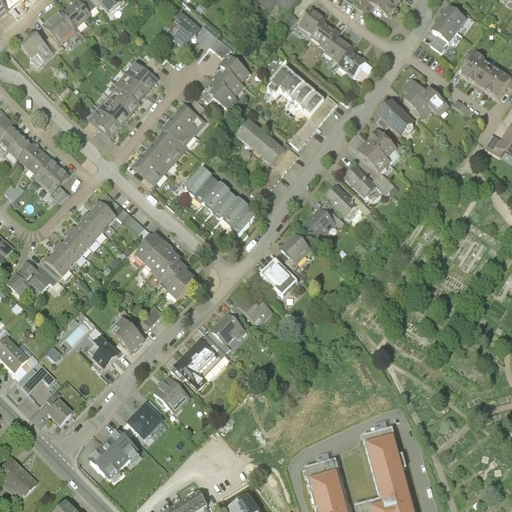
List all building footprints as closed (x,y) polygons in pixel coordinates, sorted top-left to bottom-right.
[(0,0),(0,5),(8,15),(20,5),(15,0),(0,0)] [(95,0),(89,5),(96,12),(97,13),(102,8),(95,0)] [(119,0),(95,0),(102,8),(109,16),(114,12),(117,12),(120,10),(120,6),(123,5),(119,0)] [(294,0),(257,0),(255,3),(269,15),(276,6),(288,16),(298,3),(294,0)] [(391,17),(396,10),(381,0),(370,0),(367,4),(375,9),(387,18),(389,16),(391,17)] [(381,0),(396,10),(401,3),(399,2),(400,0),(399,0),(381,0)] [(86,1),(80,6),(90,17),(96,12),(89,5),(86,1)] [(359,12),(368,19),(375,9),(367,4),(366,2),(359,12)] [(0,22),(8,15),(0,5),(0,22)] [(80,5),(64,19),(76,32),(91,19),(90,17),(80,6),(80,5)] [(457,10),(452,16),(466,25),(470,19),(457,10)] [(441,24),(457,36),(466,25),(452,16),(449,13),(441,24)] [(61,15),(44,30),(61,50),(79,35),(76,32),(64,19),(61,15)] [(303,27),(310,19),(305,15),(299,23),(298,24),(303,27)] [(325,25),(312,15),(310,19),(303,27),(300,32),(313,41),(323,27),(325,25)] [(209,55),(211,53),(218,44),(203,31),(201,34),(181,17),(175,25),(182,31),(172,42),(186,54),(192,46),(197,45),(209,55)] [(298,24),(299,23),(290,17),(283,27),(292,33),(298,24)] [(457,36),(441,24),(433,35),(438,39),(447,46),(449,47),(457,36)] [(339,39),(323,27),(313,41),(312,43),(327,55),(337,41),(339,39)] [(34,38),(21,50),(33,63),(38,59),(45,66),(53,59),(34,38)] [(438,39),(431,49),(442,56),(445,52),(444,51),(447,46),(438,39)] [(337,41),(327,55),(325,57),(341,69),(351,55),(353,53),(337,41)] [(218,44),(211,53),(225,65),(229,60),(232,56),(218,44)] [(471,53),(465,64),(469,67),(474,60),(476,56),(471,53)] [(366,67),(351,55),(341,69),(339,71),(354,82),(359,76),(366,67)] [(250,79),(229,60),(225,65),(227,67),(222,72),(223,73),(232,81),(241,89),(250,79)] [(461,79),(471,86),(484,66),(474,60),(469,67),(461,79)] [(493,72),(484,66),(471,86),(480,92),(493,72)] [(365,81),(372,71),(366,67),(359,76),(365,81)] [(137,68),(127,79),(147,97),(157,85),(137,68)] [(489,97),(502,77),(493,72),(480,92),(489,97)] [(242,90),(241,89),(232,81),(223,73),(218,79),(220,80),(215,85),(217,86),(233,100),(242,90)] [(281,96),(294,80),(286,73),(268,94),(276,101),(281,96)] [(502,77),(489,97),(498,103),(507,89),(511,83),(502,77)] [(138,108),(147,97),(127,79),(118,90),(119,92),(138,108)] [(412,81),(425,94),(427,92),(415,79),(412,81)] [(294,80),(281,96),(290,103),(303,87),(294,80)] [(413,84),(403,93),(409,99),(410,97),(419,106),(422,103),(427,98),(413,84)] [(236,103),(233,100),(217,86),(207,98),(213,104),(226,114),(236,103)] [(303,87),(290,103),(300,112),(314,96),(303,87)] [(110,103),(130,120),(139,109),(138,108),(119,92),(110,103)] [(431,94),(427,98),(422,103),(433,113),(440,120),(448,112),(431,94)] [(204,96),(200,101),(209,109),(213,104),(207,98),(204,96)] [(314,96),(300,112),(311,121),(324,105),(314,96)] [(410,97),(409,99),(405,103),(414,112),(421,119),(424,122),(433,113),(422,103),(419,106),(410,97)] [(327,101),(324,105),(311,121),(290,146),(299,154),(337,109),(327,101)] [(130,120),(110,103),(100,114),(120,131),(130,120)] [(470,114),(457,105),(454,109),(467,119),(470,114)] [(196,106),(189,114),(198,122),(205,114),(196,106)] [(393,107),(379,121),(382,124),(389,131),(400,142),(414,128),(406,120),(393,107)] [(176,121),(194,137),(195,138),(204,127),(198,122),(189,114),(185,111),(176,121)] [(406,120),(414,128),(421,119),(414,112),(406,120)] [(120,131),(100,114),(91,125),(111,142),(120,131)] [(13,130),(0,117),(0,144),(13,131),(13,130)] [(194,137),(176,121),(171,127),(172,129),(166,136),(183,150),(194,137)] [(378,128),(386,135),(389,131),(382,124),(378,128)] [(511,127),(501,146),(499,149),(506,153),(505,155),(511,159),(511,127)] [(254,154),(265,141),(249,128),(239,140),(254,154)] [(0,157),(4,161),(23,141),(13,131),(0,144),(0,157)] [(183,150),(166,136),(161,141),(163,143),(157,149),(175,164),(185,152),(183,150)] [(380,138),(370,148),(389,167),(399,156),(390,148),(380,138)] [(33,150),(23,141),(4,161),(14,170),(33,150)] [(265,141),(254,154),(275,171),(286,158),(265,141)] [(486,153),(501,162),(505,155),(506,153),(499,149),(501,146),(493,142),(486,153)] [(390,148),(399,156),(403,152),(394,144),(390,148)] [(370,148),(360,157),(381,178),(391,168),(389,167),(370,148)] [(37,180),(52,164),(34,149),(33,150),(20,164),(37,180)] [(175,164),(157,149),(150,157),(149,156),(145,160),(164,176),(175,164)] [(288,154),(286,158),(275,171),(252,199),(260,206),(297,161),(288,154)] [(164,176),(145,160),(135,172),(155,189),(165,177),(164,176)] [(52,198),(53,199),(60,190),(69,180),(52,164),(37,180),(35,183),(52,198)] [(358,171),(345,184),(365,203),(368,200),(372,203),(380,196),(376,192),(378,190),(374,186),(358,171)] [(196,200),(210,183),(201,175),(187,192),(196,200)] [(377,184),(390,196),(393,199),(398,194),(381,178),(377,184)] [(206,207),(219,191),(210,183),(196,200),(206,207)] [(380,196),(385,200),(390,196),(377,184),(374,186),(378,190),(376,192),(380,196)] [(12,190),(5,197),(14,205),(24,194),(20,190),(16,194),(12,190)] [(69,199),(60,190),(53,199),(52,198),(50,200),(60,209),(69,199)] [(215,215),(229,199),(219,191),(206,207),(215,215)] [(338,192),(328,203),(348,223),(359,212),(351,204),(338,192)] [(107,198),(100,206),(117,222),(142,245),(149,237),(107,198)] [(224,222),(238,207),(229,199),(215,215),(224,222)] [(351,204),(359,212),(366,218),(370,214),(366,211),(367,209),(356,199),(351,204)] [(110,230),(117,222),(100,206),(98,204),(94,209),(97,211),(94,215),(110,230)] [(233,230),(246,214),(238,207),(224,222),(233,230)] [(344,229),(325,210),(321,215),(335,229),(340,234),(344,229)] [(321,215),(319,213),(304,229),(320,244),(335,229),(321,215)] [(246,214),(233,230),(242,238),(256,222),(246,214)] [(84,220),(103,237),(110,230),(94,215),(91,219),(88,216),(84,220)] [(81,230),(97,245),(103,237),(84,220),(80,224),(83,227),(81,230)] [(97,245),(81,230),(77,234),(74,231),(70,235),(90,252),(97,245)] [(83,259),(90,252),(70,235),(67,239),(70,242),(67,245),(83,259)] [(154,241),(149,237),(142,245),(138,250),(143,254),(154,241)] [(294,239),(280,254),(289,262),(296,269),(311,254),(294,239)] [(143,254),(137,260),(146,268),(164,248),(155,240),(154,241),(143,254)] [(0,267),(12,254),(0,242),(0,267)] [(61,246),(57,249),(76,267),(83,259),(67,245),(64,248),(61,246)] [(146,268),(155,276),(172,258),(173,256),(164,248),(146,268)] [(70,274),(76,267),(57,249),(53,254),(56,257),(54,260),(70,274)] [(164,284),(178,267),(180,265),(172,258),(155,276),(164,284)] [(62,282),(70,274),(54,260),(50,263),(47,260),(43,265),(46,268),(62,282)] [(296,269),(289,262),(285,266),(292,273),(293,274),(297,270),(296,269)] [(27,266),(5,289),(21,304),(34,290),(42,298),(51,288),(39,277),(27,266)] [(185,277),(187,275),(178,267),(164,284),(162,286),(171,294),(185,277)] [(276,267),(262,280),(284,301),(297,287),(287,278),(276,267)] [(62,282),(46,268),(39,277),(51,288),(54,291),(62,282)] [(293,274),(292,273),(287,278),(297,287),(302,282),(293,274)] [(171,294),(168,296),(177,304),(194,285),(185,277),(171,294)] [(250,295),(236,308),(237,309),(245,317),(258,331),(272,317),(250,295)] [(245,317),(237,309),(232,313),(240,321),(245,317)] [(155,311),(138,328),(147,336),(163,319),(155,311)] [(229,319),(213,335),(230,352),(231,354),(247,338),(229,319)] [(82,322),(77,326),(82,331),(86,326),(82,322)] [(125,325),(112,337),(121,347),(129,354),(132,357),(144,344),(125,325)] [(0,336),(0,347),(5,343),(9,338),(3,333),(0,336)] [(72,335),(68,339),(73,344),(77,340),(72,335)] [(230,352),(213,335),(208,341),(225,357),(230,352)] [(225,357),(208,341),(203,345),(221,364),(226,359),(225,357)] [(0,364),(3,368),(16,354),(5,343),(0,347),(0,364)] [(102,344),(89,357),(104,373),(105,374),(115,364),(116,365),(119,362),(109,352),(102,344)] [(203,345),(202,344),(175,371),(185,381),(199,395),(207,387),(203,382),(221,364),(203,345)] [(129,354),(121,347),(117,351),(123,358),(125,359),(129,354)] [(123,358),(117,351),(114,348),(109,352),(119,362),(123,358)] [(21,350),(17,354),(27,364),(31,360),(21,350)] [(16,354),(3,368),(14,378),(21,370),(27,364),(17,354),(16,354)] [(37,365),(31,360),(27,364),(21,370),(28,376),(30,373),(37,365)] [(21,370),(14,378),(20,384),(28,376),(21,370)] [(185,381),(175,371),(171,375),(176,379),(181,385),(185,381)] [(17,387),(28,398),(43,383),(49,388),(53,384),(41,373),(36,378),(30,373),(28,376),(20,384),(17,387)] [(181,385),(176,379),(171,384),(180,393),(184,388),(181,385)] [(170,383),(156,398),(160,401),(157,404),(162,409),(165,406),(176,417),(190,402),(180,393),(171,384),(170,383)] [(249,387),(240,384),(238,391),(246,394),(249,387)] [(62,401),(55,395),(47,405),(53,411),(58,405),(62,401)] [(70,417),(58,405),(53,411),(47,417),(59,428),(70,417)] [(162,417),(150,405),(146,410),(157,421),(162,417)] [(146,410),(128,428),(138,437),(145,444),(162,426),(157,421),(146,410)] [(138,437),(128,428),(124,433),(134,442),(138,437)] [(318,470),(305,473),(315,511),(414,511),(393,433),(388,434),(386,428),(374,432),(376,438),(363,441),(380,505),(355,511),(348,511),(336,465),(330,467),(329,460),(317,464),(318,470)] [(139,455),(118,434),(104,449),(125,469),(139,455)] [(125,469),(104,449),(90,464),(111,484),(125,469)] [(13,463),(0,476),(0,486),(20,505),(37,486),(13,463)] [(202,511),(207,509),(199,495),(172,511),(202,511)] [(257,511),(249,499),(230,511),(229,511),(257,511)]
